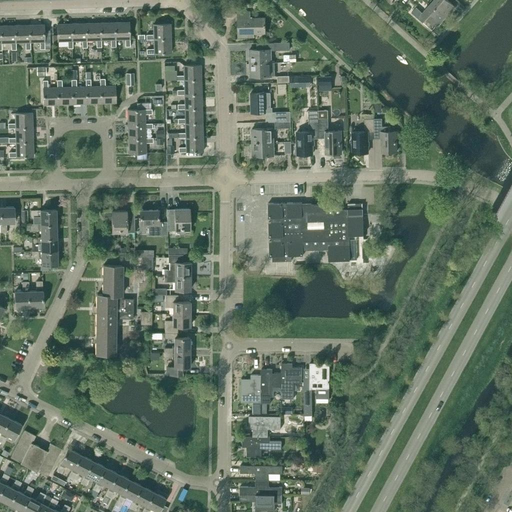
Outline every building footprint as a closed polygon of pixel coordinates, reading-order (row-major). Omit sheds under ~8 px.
[(433,0),(431,3),(446,17),(455,7),(447,0),(433,0)] [(437,27),(446,17),(431,3),(422,13),(416,7),(411,13),(423,23),(427,18),(437,27)] [(222,15),(234,15),(234,4),(222,4),(222,15)] [(250,12),(238,12),(238,37),(249,37),(249,34),(265,33),(265,18),(250,18),(250,12)] [(115,22),(100,23),(101,39),(111,39),(111,46),(116,46),(116,39),(115,39),(115,22)] [(130,46),(129,22),(115,22),(115,39),(116,39),(125,39),(125,46),(130,46)] [(72,23),(57,24),(57,41),(68,40),(68,48),(72,47),(72,40),(72,23)] [(86,23),(72,23),(72,40),(82,40),(82,47),(87,47),(87,40),(86,40),(86,23)] [(101,39),(100,23),(86,23),(86,40),(87,40),(96,40),(97,47),(101,47),(101,39)] [(154,24),(154,34),(147,35),(147,39),(154,39),(171,38),(170,23),(154,24)] [(45,48),(44,24),(29,25),(30,41),(40,41),(40,48),(45,48)] [(15,42),(15,25),(1,25),(1,42),(2,42),(11,42),(12,49),(16,49),(16,42),(15,42)] [(30,41),(29,25),(15,25),(15,42),(16,42),(26,41),(26,49),(31,49),(30,41)] [(154,49),(147,49),(147,53),(171,53),(171,38),(154,39),(154,49)] [(271,62),(271,49),(250,50),(250,63),(271,62)] [(275,62),(271,62),(250,63),(250,77),(272,76),(275,76),(275,62)] [(184,65),(184,75),(177,75),(177,80),(184,80),(201,79),(201,65),(184,65)] [(46,75),(46,66),(37,66),(37,75),(46,75)] [(300,85),(312,85),(312,74),(300,74),(300,85)] [(328,85),(330,84),(330,76),(320,77),(320,85),(328,85)] [(86,79),(86,86),(87,103),(101,103),(101,86),(100,86),(91,86),(91,79),(86,79)] [(116,103),(115,85),(105,86),(105,79),(100,79),(100,86),(101,86),(101,103),(116,103)] [(184,80),(184,89),(177,90),(178,94),(185,94),(202,94),(201,79),(184,80)] [(58,87),(58,104),(72,104),(72,87),(62,87),(62,80),(57,80),(58,87)] [(72,87),(72,104),(87,103),(86,86),(76,87),(76,80),(72,80),(72,87)] [(48,87),(48,81),(43,81),(44,105),(58,104),(58,87),(48,87)] [(265,93),(251,93),(251,113),(265,113),(279,112),(272,112),(272,107),(271,107),(270,92),(266,92),(265,92),(265,93)] [(185,94),(185,104),(178,104),(178,108),(185,108),(202,108),(202,94),(185,94)] [(185,108),(185,118),(178,118),(175,118),(175,123),(178,123),(185,123),(202,122),(202,108),(185,108)] [(127,110),(128,124),(145,124),(145,114),(152,114),(152,109),(127,110)] [(318,110),(309,110),(310,131),(297,132),(298,148),(295,148),(295,154),(298,154),(298,155),(313,154),(313,139),(320,138),(319,118),(318,110)] [(33,127),(32,112),(15,113),(16,124),(8,124),(9,128),(16,128),(33,127)] [(291,121),(291,112),(279,112),(265,113),(266,122),(276,122),(279,122),(291,121)] [(354,153),(368,152),(368,139),(374,139),(373,113),(365,114),(365,132),(353,132),(354,153)] [(374,113),(373,113),(374,139),(381,139),(382,152),(397,152),(396,131),(389,131),(389,126),(382,127),(382,119),(374,119),(374,113)] [(329,131),(329,118),(319,118),(320,138),(326,138),(327,154),(342,153),(341,130),(329,131)] [(185,123),(186,133),(179,133),(179,137),(186,137),(203,136),(202,122),(185,123)] [(128,124),(128,139),(145,138),(145,128),(152,128),(152,123),(145,124),(128,124)] [(16,142),(33,141),(33,127),(16,128),(16,137),(9,138),(9,142),(16,142)] [(273,128),(252,129),(252,142),(274,142),(273,128)] [(186,137),(186,147),(179,147),(179,152),(203,151),(203,136),(186,137)] [(153,138),(145,138),(128,139),(129,153),(137,153),(137,159),(146,159),(146,153),(146,143),(153,143),(153,138)] [(16,142),(17,152),(9,152),(9,157),(33,156),(33,141),(16,142)] [(274,142),(252,142),(253,156),(274,155),(274,142)] [(273,256),(273,261),(292,260),(292,255),(304,255),(303,250),(329,249),(329,260),(350,259),(349,234),(363,234),(362,208),(362,203),(348,203),(348,208),(342,209),(341,204),(302,205),(302,202),(287,203),(287,205),(283,205),(283,203),(268,203),(269,218),(271,218),(272,222),(269,222),(269,237),(272,236),(272,241),(269,241),(270,256),(273,256)] [(14,206),(0,207),(0,222),(1,232),(7,232),(7,222),(14,222),(14,206)] [(175,216),(167,216),(167,230),(190,230),(189,208),(174,209),(175,216)] [(41,224),(56,223),(56,209),(31,210),(31,216),(40,216),(41,223),(41,224)] [(158,209),(140,210),(140,224),(148,223),(148,235),(156,235),(156,234),(167,234),(167,222),(158,222),(158,209)] [(134,232),(134,210),(112,211),(112,232),(134,232)] [(57,237),(56,223),(41,224),(41,223),(31,223),(31,230),(41,229),(41,237),(57,237)] [(32,243),(36,243),(37,251),(42,251),(57,250),(57,237),(41,237),(32,237),(32,243)] [(42,251),(37,251),(32,251),(22,251),(23,257),(32,257),(42,257),(42,265),(58,264),(57,250),(42,251)] [(191,276),(191,262),(183,262),(183,254),(168,254),(168,262),(169,262),(169,269),(164,269),(164,275),(191,276)] [(141,269),(153,269),(153,257),(142,257),(141,269)] [(103,294),(97,294),(96,353),(115,354),(115,318),(133,319),(133,299),(122,298),(122,265),(103,265),(103,294)] [(190,289),(191,276),(164,275),(164,281),(174,281),(174,289),(190,289)] [(22,282),(23,291),(15,291),(15,307),(29,306),(29,291),(28,281),(22,282)] [(36,281),(36,291),(29,291),(29,306),(43,306),(42,281),(36,281)] [(173,307),(172,313),(190,314),(190,301),(178,301),(178,294),(167,294),(165,294),(165,306),(173,307)] [(141,324),(152,324),(152,311),(141,311),(141,324)] [(190,326),(190,314),(172,313),(172,320),(165,320),(165,333),(177,333),(177,326),(190,326)] [(164,348),(164,352),(190,352),(190,338),(177,337),(177,333),(165,333),(165,338),(174,338),(174,346),(172,346),(172,348),(164,348)] [(190,367),(190,352),(164,352),(164,357),(172,357),(172,359),(174,359),(174,367),(167,367),(167,374),(182,374),(182,367),(190,367)] [(281,391),(281,398),(294,398),(294,391),(294,382),(302,382),(302,368),(292,368),(292,363),(282,363),(281,363),(281,373),(281,388),(281,391)] [(304,378),(304,396),(312,396),(312,388),(316,388),(316,398),(329,398),(329,388),(330,371),(330,363),(310,363),(310,369),(310,378),(304,378)] [(261,369),(261,375),(262,375),(261,396),(261,403),(267,403),(270,403),(270,396),(274,396),(274,388),(281,388),(281,373),(272,373),(272,369),(261,369)] [(241,393),(241,402),(249,403),(253,403),(253,414),(261,414),(261,403),(261,396),(262,375),(261,375),(251,375),(251,379),(241,379),(241,393)] [(304,396),(303,416),(312,416),(312,396),(304,396)] [(0,431),(1,432),(2,432),(9,418),(0,413),(0,431)] [(249,416),(249,427),(253,427),(253,436),(267,436),(267,429),(280,429),(280,416),(249,416)] [(14,438),(21,424),(9,418),(2,432),(1,432),(0,434),(0,441),(3,443),(7,434),(14,438)] [(24,430),(10,457),(20,463),(47,477),(61,449),(50,443),(47,450),(32,442),(35,435),(24,430)] [(247,447),(247,457),(261,457),(261,449),(270,449),(281,449),(282,441),(270,440),(270,436),(267,436),(253,436),(243,436),(243,447),(247,447)] [(68,448),(56,470),(62,473),(66,465),(72,468),(73,468),(80,454),(68,448)] [(85,474),(92,460),(80,454),(73,468),(72,468),(68,476),(69,476),(73,478),(74,479),(78,470),(85,474)] [(104,466),(92,460),(85,474),(80,482),(86,485),(90,477),(97,480),(104,466)] [(322,472),(322,462),(312,462),(312,472),(322,472)] [(282,473),(282,466),(240,465),(240,473),(256,473),(256,480),(269,480),(269,473),(282,473)] [(7,466),(4,473),(9,476),(13,469),(7,466)] [(117,473),(104,466),(97,480),(92,488),(98,491),(102,483),(109,486),(109,487),(117,473)] [(4,473),(0,480),(0,493),(5,484),(9,476),(4,473)] [(129,479),(117,473),(109,487),(109,486),(105,495),(110,498),(114,489),(121,493),(129,479)] [(0,493),(0,499),(10,504),(17,490),(17,491),(21,482),(24,478),(19,475),(16,480),(16,479),(11,488),(5,484),(0,493)] [(141,485),(129,479),(121,493),(117,501),(122,504),(127,495),(133,499),(134,499),(141,485)] [(269,480),(256,480),(256,487),(240,486),(240,493),(282,494),(282,487),(269,487),(269,480)] [(153,491),(141,485),(134,499),(133,499),(129,507),(134,510),(139,502),(145,505),(146,505),(153,491)] [(10,504),(22,510),(29,497),(34,488),(28,486),(24,494),(17,491),(17,490),(10,504)] [(92,488),(90,494),(95,497),(98,491),(92,488)] [(165,498),(153,491),(146,505),(145,505),(141,511),(148,511),(151,508),(158,511),(164,511),(168,507),(162,504),(165,498)] [(22,510),(25,511),(36,511),(41,503),(42,503),(46,495),(40,492),(36,500),(29,497),(22,510)] [(240,494),(240,501),(256,501),(255,511),(261,511),(267,511),(268,511),(275,511),(275,503),(282,503),(282,494),(240,494)] [(104,496),(102,501),(107,504),(110,498),(104,496)] [(36,511),(51,511),(53,509),(54,509),(58,501),(52,498),(48,506),(42,503),(41,503),(36,511)]
